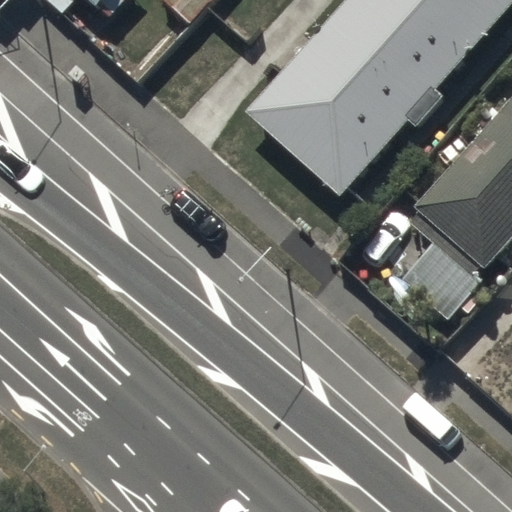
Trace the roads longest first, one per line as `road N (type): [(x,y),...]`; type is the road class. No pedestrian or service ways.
road 1 (secondary): [(0,139),(426,511)]
road 2 (secondary): [(218,511),(0,304)]
